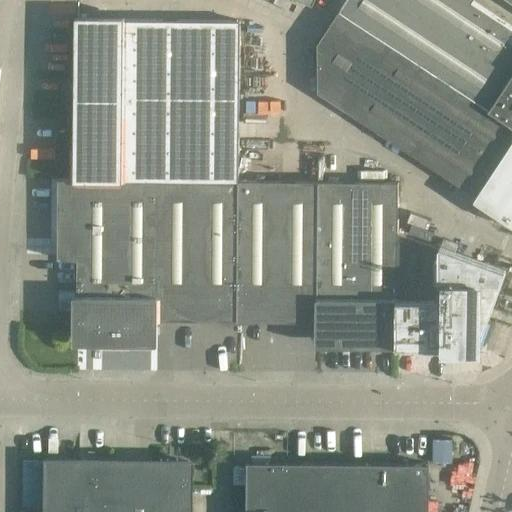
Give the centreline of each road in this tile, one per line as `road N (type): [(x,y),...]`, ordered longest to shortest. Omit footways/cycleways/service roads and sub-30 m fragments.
road 1 (unclassified): [(511,407),(0,402)]
road 2 (unknown): [(192,0),(257,17),(280,34),(295,110),(311,140),(511,255)]
road 3 (unclassified): [(0,151),(20,0)]
